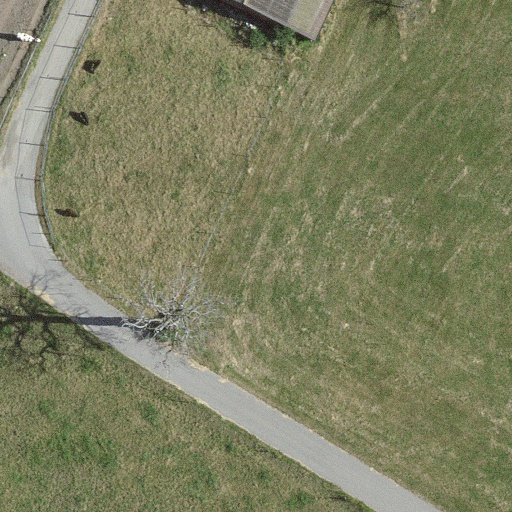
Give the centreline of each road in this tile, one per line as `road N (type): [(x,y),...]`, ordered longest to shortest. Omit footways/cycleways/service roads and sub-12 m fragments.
road 1 (residential): [(418,511),(0,238)]
road 2 (residential): [(0,186),(83,0)]
